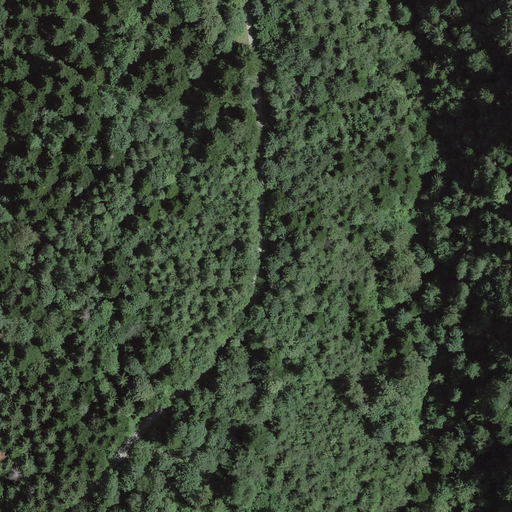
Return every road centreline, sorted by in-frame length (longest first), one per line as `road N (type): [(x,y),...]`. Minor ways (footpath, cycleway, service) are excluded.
road 1 (track): [(238,316),(254,278),(260,220),(246,0)]
road 2 (track): [(70,511),(215,354),(238,316)]
